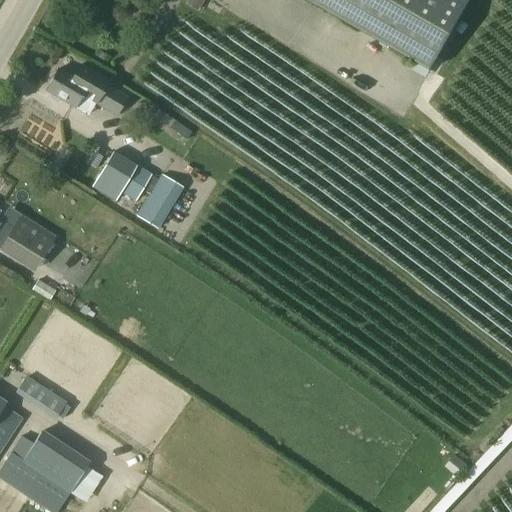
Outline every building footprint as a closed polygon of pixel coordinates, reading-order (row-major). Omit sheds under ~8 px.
[(306,0),(430,71),(470,1),(468,0),(306,0)] [(58,70),(46,92),(50,94),(51,99),(57,102),(61,101),(73,108),(80,96),(115,117),(126,98),(108,86),(109,83),(78,65),(72,78),(58,70)] [(175,121),(170,129),(186,140),(192,132),(175,121)] [(111,153),(91,188),(114,202),(119,193),(133,201),(148,175),(111,153)] [(161,176),(136,217),(158,230),(183,189),(161,176)] [(20,216),(2,245),(36,266),(54,237),(20,216)] [(31,291),(48,301),(54,291),(37,281),(31,291)] [(61,401),(26,377),(16,393),(51,416),(61,401)] [(0,451),(21,419),(3,407),(6,402),(0,398),(0,451)] [(88,463),(41,432),(32,444),(21,437),(0,468),(0,472),(59,511),(70,494),(69,493),(88,463)]
